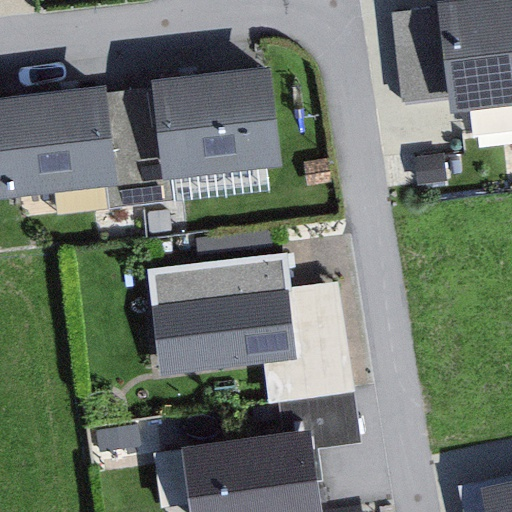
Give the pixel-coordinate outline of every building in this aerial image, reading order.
[(511,0),(435,0),(436,6),(398,10),(408,97),(447,93),(449,108),(511,101),(511,0)] [(151,88),(104,93),(103,81),(0,92),(0,195),(111,183),(114,209),(177,202),(174,174),(281,163),(270,64),(150,77),(151,88)] [(306,248),(168,262),(179,366),(317,352),(306,248)] [(303,426),(205,439),(214,511),(350,511),(342,445),(383,440),(376,385),(299,396),(303,426)] [(511,511),(511,472),(477,480),(483,511),(511,511)]
